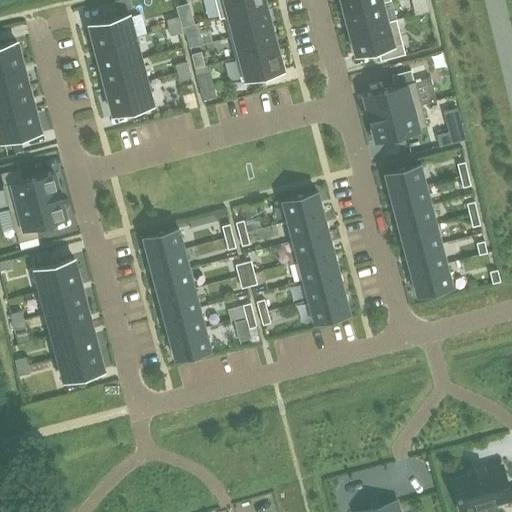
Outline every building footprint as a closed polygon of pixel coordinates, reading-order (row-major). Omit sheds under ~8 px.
[(214,0),(219,17),(265,4),(263,0),(214,0)] [(341,0),(344,10),(382,0),(341,0)] [(382,0),(344,10),(350,31),(387,21),(396,19),(395,18),(386,21),(381,1),(385,0),(382,0)] [(426,1),(412,5),(415,13),(428,10),(426,1)] [(265,4),(219,17),(224,16),(229,36),(271,25),(265,4)] [(128,13),(89,24),(95,47),(134,36),(128,13)] [(178,16),(166,19),(168,27),(180,24),(178,16)] [(387,21),(350,31),(356,54),(377,48),(380,60),(405,53),(396,19),(387,21)] [(180,24),(168,27),(170,35),(182,32),(180,24)] [(271,25),(229,36),(235,57),(276,46),(271,25)] [(134,36),(95,47),(101,69),(140,58),(134,36)] [(16,40),(0,44),(0,69),(22,63),(16,40)] [(276,46),(235,57),(241,80),(282,69),(276,46)] [(140,58),(101,69),(107,91),(146,80),(140,58)] [(186,61),(175,64),(177,72),(188,69),(186,61)] [(22,63),(0,69),(0,92),(28,85),(22,63)] [(206,65),(195,68),(197,75),(208,72),(206,65)] [(188,69),(177,72),(179,80),(190,77),(188,69)] [(394,86),(364,94),(368,109),(367,109),(369,117),(421,103),(414,80),(413,81),(410,69),(391,74),(394,86)] [(146,80),(107,91),(113,113),(152,103),(146,80)] [(28,85),(0,92),(0,116),(34,107),(28,85)] [(212,88),(201,91),(203,98),(214,95),(212,88)] [(421,103),(369,117),(371,125),(372,124),(376,140),(427,126),(421,103)] [(34,107),(0,116),(0,138),(1,141),(40,130),(34,107)] [(462,127),(449,131),(452,143),(465,139),(462,127)] [(21,142),(12,144),(15,152),(23,150),(21,142)] [(464,161),(457,163),(459,175),(467,173),(464,161)] [(420,163),(384,173),(390,193),(425,184),(420,163)] [(20,167),(0,173),(3,184),(2,184),(3,187),(7,203),(8,207),(60,194),(58,186),(57,186),(53,171),(23,179),(20,167)] [(467,173),(459,175),(462,187),(470,185),(467,173)] [(425,184),(390,193),(395,213),(430,204),(425,184)] [(317,191),(282,200),(287,220),(322,211),(317,191)] [(60,194),(8,207),(14,230),(15,230),(18,242),(38,236),(35,225),(50,221),(65,217),(61,202),(62,201),(60,194)] [(474,201),(466,203),(469,214),(477,213),(474,201)] [(430,204),(395,213),(400,233),(436,224),(430,204)] [(322,211),(287,220),(293,240),(328,231),(322,211)] [(477,213),(469,214),(472,226),(480,224),(477,213)] [(243,220),(235,222),(238,233),(246,231),(243,220)] [(229,223),(221,225),(224,237),(232,235),(229,223)] [(436,224),(400,233),(406,254),(441,244),(436,224)] [(178,227),(143,236),(148,257),(183,248),(178,227)] [(246,231),(238,233),(241,245),(249,243),(246,231)] [(328,231),(293,240),(298,261),(333,251),(328,231)] [(232,235),(224,237),(227,249),(235,247),(232,235)] [(484,240),(476,242),(479,254),(486,252),(484,240)] [(441,244),(406,254),(411,274),(446,265),(441,244)] [(183,248),(148,257),(153,277),(188,268),(183,248)] [(333,251),(298,261),(303,281),(338,272),(333,251)] [(73,257),(34,268),(40,290),(79,280),(73,257)] [(9,259),(0,261),(0,269),(11,267),(9,259)] [(250,260),(243,262),(246,274),(253,272),(250,260)] [(243,262),(235,264),(238,276),(246,274),(243,262)] [(446,265),(411,274),(416,294),(452,285),(446,265)] [(188,268),(153,277),(159,297),(194,288),(188,268)] [(497,269),(489,271),(492,283),(500,281),(497,269)] [(253,272),(246,274),(249,285),(256,283),(253,272)] [(338,272),(303,281),(309,301),(344,292),(338,272)] [(246,274),(238,276),(241,287),(249,285),(246,274)] [(79,280),(40,290),(46,312),(85,302),(79,280)] [(194,288),(159,297),(164,317),(199,308),(194,288)] [(344,292),(309,301),(314,321),(349,312),(344,292)] [(264,299),(256,301),(259,312),(267,310),(264,299)] [(85,302),(46,312),(52,335),(91,324),(85,302)] [(250,302),(242,304),(245,316),(253,314),(250,302)] [(199,308),(164,317),(169,338),(204,328),(199,308)] [(267,310),(259,312),(262,324),(270,322),(267,310)] [(21,311),(10,313),(12,322),(23,318),(21,311)] [(253,314),(245,316),(248,327),(256,325),(253,314)] [(23,318),(12,322),(13,329),(25,327),(23,318)] [(248,327),(246,319),(234,322),(239,340),(251,337),(248,327)] [(91,324),(52,335),(58,357),(97,346),(91,324)] [(204,328),(169,338),(175,358),(210,349),(204,328)] [(27,330),(14,333),(17,343),(29,340),(27,330)] [(97,346),(58,357),(64,379),(103,369),(97,346)] [(26,356),(14,359),(16,368),(28,364),(26,356)] [(28,364),(16,368),(18,375),(30,372),(28,364)] [(470,474),(451,479),(461,511),(478,507),(477,502),(492,498),(493,502),(509,498),(511,506),(511,505),(511,489),(509,490),(501,465),(483,470),(482,466),(480,467),(480,469),(471,471),(471,469),(468,470),(470,474)] [(26,511),(14,466),(0,469),(0,511),(26,511)] [(399,511),(397,502),(361,511),(399,511)]
